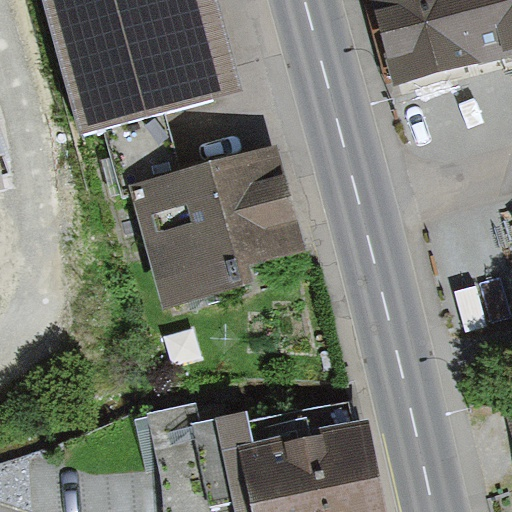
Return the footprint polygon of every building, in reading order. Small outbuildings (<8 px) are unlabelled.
[(216,0),(39,0),(82,147),(245,101),(216,0)] [(511,0),(393,0),(387,2),(411,87),(511,58),(511,0)] [(280,144),(137,183),(171,306),(263,281),(257,257),(307,243),(280,144)] [(511,262),(511,233),(499,241),(511,262)] [(236,461),(246,511),(380,511),(363,433),(236,461)]
